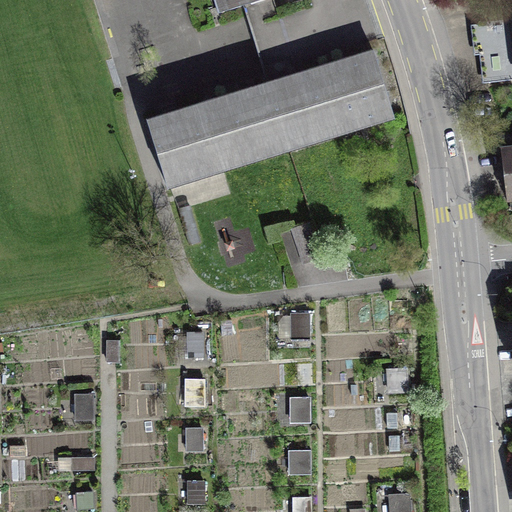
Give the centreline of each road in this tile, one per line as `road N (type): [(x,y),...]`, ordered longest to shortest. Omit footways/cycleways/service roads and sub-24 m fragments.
road 1 (tertiary): [(459,262),(433,99),(404,0)]
road 2 (tertiary): [(480,511),(459,262)]
